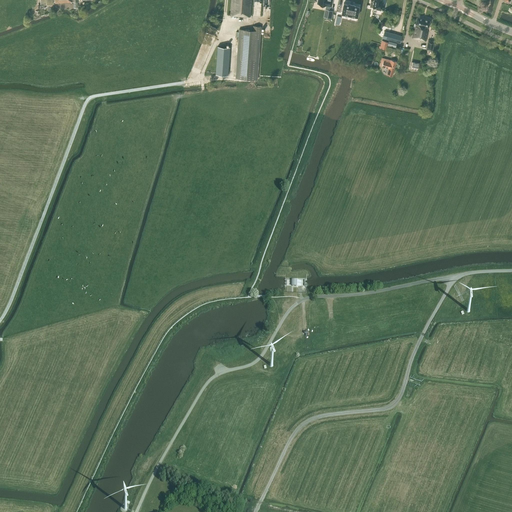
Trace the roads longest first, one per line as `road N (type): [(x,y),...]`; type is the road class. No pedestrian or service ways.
road 1 (unclassified): [(136,511),(202,389),(256,361),(300,301),(511,270)]
road 2 (track): [(0,320),(88,98),(199,80),(224,21)]
